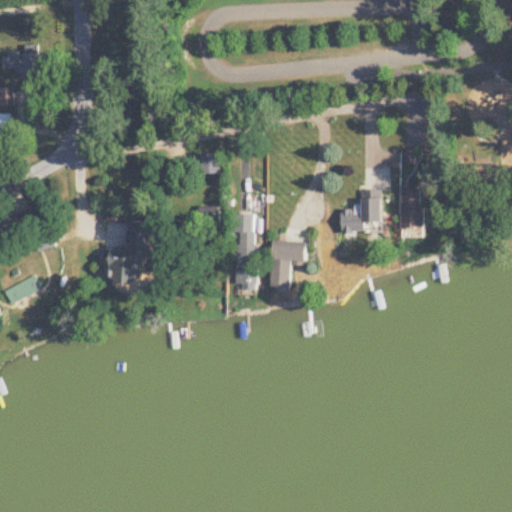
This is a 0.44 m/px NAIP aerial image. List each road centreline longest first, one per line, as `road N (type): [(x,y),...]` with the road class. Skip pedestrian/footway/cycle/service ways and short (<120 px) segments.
road 1 (residential): [(83,147),(113,154),(317,112)]
road 2 (residential): [(83,147),(83,0)]
